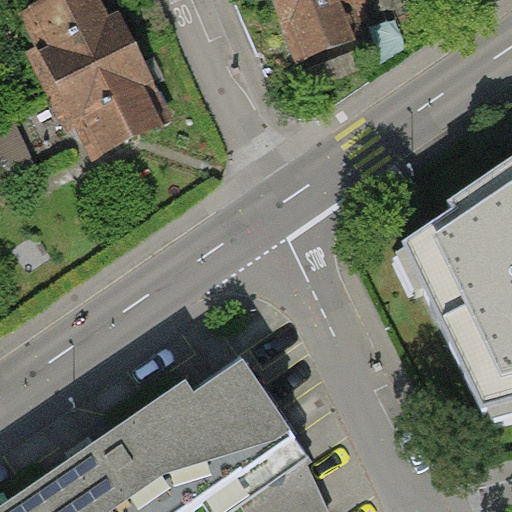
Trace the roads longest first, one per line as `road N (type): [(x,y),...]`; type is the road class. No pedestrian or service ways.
road 1 (primary): [(0,401),(278,209)]
road 2 (unclassified): [(278,209),(415,511)]
road 3 (primary): [(278,209),(511,49)]
road 4 (residential): [(187,0),(278,209)]
